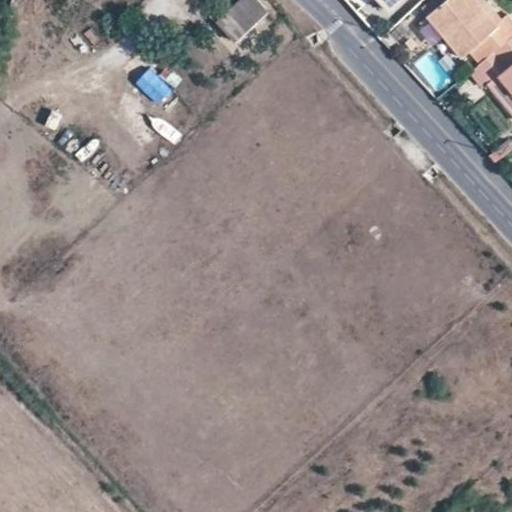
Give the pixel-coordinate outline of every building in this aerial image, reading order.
[(260,0),(239,0),(215,23),(234,43),(270,9),(260,0)] [(375,0),(385,10),(396,0),(375,0)] [(496,26),(495,25),(474,0),(446,0),(427,16),(461,56),(496,26)] [(483,0),(474,0),(495,25),(501,20),(483,0)] [(511,35),(490,54),(502,69),(495,74),(511,94),(511,35)] [(150,69),(135,83),(157,106),(172,91),(150,69)]
